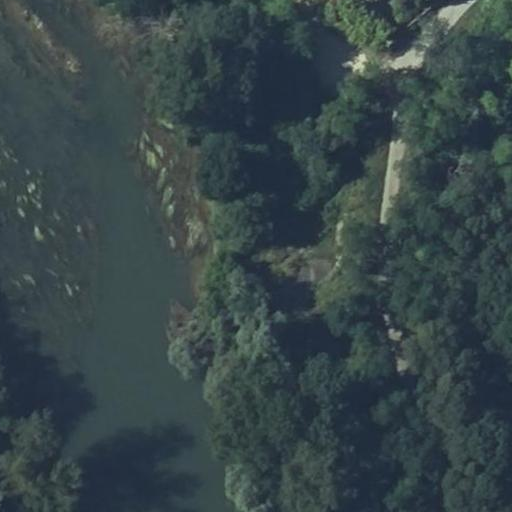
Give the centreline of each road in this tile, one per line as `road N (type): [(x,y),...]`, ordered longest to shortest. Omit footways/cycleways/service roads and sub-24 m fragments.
road 1 (unclassified): [(445,511),(387,318),(381,235),(396,74),(408,52),(464,0)]
road 2 (track): [(396,74),(345,60),(302,0)]
